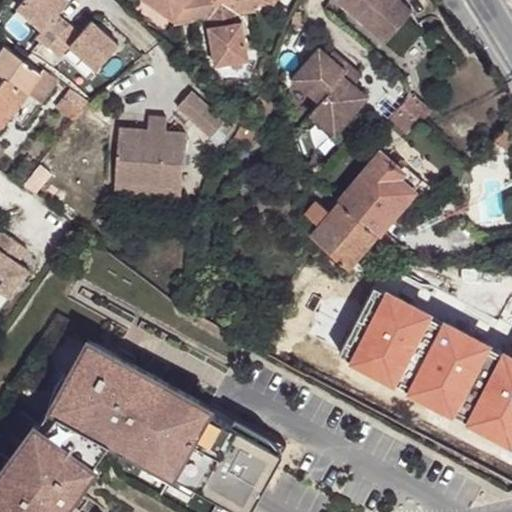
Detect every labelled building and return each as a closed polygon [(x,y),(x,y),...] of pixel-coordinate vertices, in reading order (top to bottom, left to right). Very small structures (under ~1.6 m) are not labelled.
[(69,47),(94,70),(118,45),(91,20),(79,34),(57,14),(70,1),(68,0),(22,0),(15,8),(40,29),(35,35),(60,56),(69,47)] [(228,16),(224,0),(144,0),(173,21),(192,22),(208,20),(228,16)] [(235,14),(232,0),(224,0),(228,16),(208,20),(209,27),(241,21),(240,13),(235,14)] [(240,13),(255,10),(273,0),(232,0),(235,14),(240,13)] [(410,11),(396,0),(334,0),(384,42),(410,11)] [(248,59),(241,21),(209,27),(207,27),(214,66),(248,59)] [(45,70),(8,44),(0,54),(0,129),(25,96),(43,108),(63,80),(59,77),(55,74),(45,70)] [(348,68),(336,57),(333,62),(327,57),(317,49),(290,81),(317,104),(348,68)] [(336,57),(331,53),(327,57),(333,62),(336,57)] [(358,77),(348,68),(317,104),(307,116),(332,135),(364,97),(351,86),(358,77)] [(91,102),(72,87),(57,107),(76,121),(91,102)] [(177,110),(211,140),(226,122),(193,92),(177,110)] [(410,135),(429,108),(409,94),(390,120),(410,135)] [(248,119),(232,146),(244,152),(269,108),(257,102),(248,119)] [(118,130),(114,177),(128,178),(128,188),(178,192),(182,133),(163,131),(164,118),(146,117),(145,132),(144,140),(133,139),(133,131),(118,130)] [(145,132),(133,131),(133,139),(144,140),(145,132)] [(41,165),(43,162),(32,153),(28,159),(39,167),(41,165)] [(349,268),(422,179),(407,166),(403,172),(380,153),(331,212),(314,198),(303,211),(320,225),(311,236),(349,268)] [(39,167),(25,185),(37,195),(53,175),(41,165),(39,167)] [(128,178),(114,177),(112,192),(177,198),(178,192),(128,188),(128,178)] [(29,249),(5,232),(0,239),(0,288),(12,297),(31,270),(20,262),(29,249)] [(376,357),(396,331),(382,320),(406,292),(384,273),(340,326),(376,357)] [(382,320),(396,331),(419,303),(406,292),(382,320)] [(388,367),(408,342),(396,331),(376,357),(388,367)] [(207,409),(210,403),(88,338),(50,405),(57,410),(44,428),(35,421),(0,471),(0,511),(60,511),(111,441),(171,474),(173,471),(248,511),(281,450),(207,409)]
